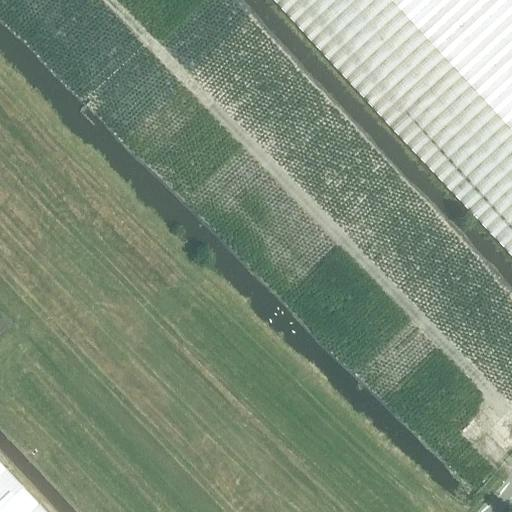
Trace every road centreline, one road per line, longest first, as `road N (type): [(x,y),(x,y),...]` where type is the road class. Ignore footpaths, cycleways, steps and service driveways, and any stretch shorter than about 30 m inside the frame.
road 1 (track): [(511,461),(499,448),(495,396),(110,0)]
road 2 (track): [(511,113),(404,0)]
